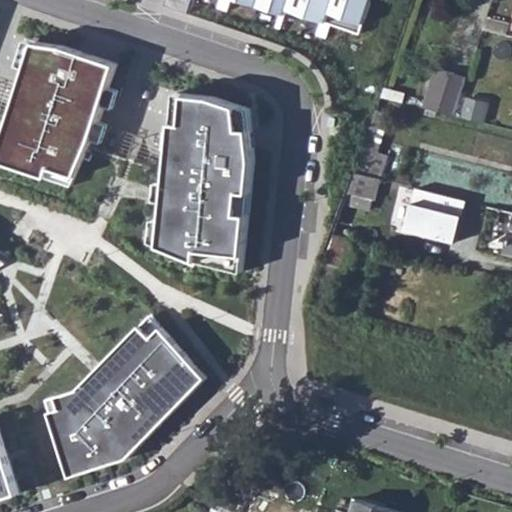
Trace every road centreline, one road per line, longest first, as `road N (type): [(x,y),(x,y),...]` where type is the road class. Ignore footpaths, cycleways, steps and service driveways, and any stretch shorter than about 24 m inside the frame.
road 1 (residential): [(43,0),(283,80),(298,97),(267,375)]
road 2 (residential): [(511,480),(316,413),(289,400),(267,375)]
road 3 (residential): [(267,375),(174,474),(87,511)]
